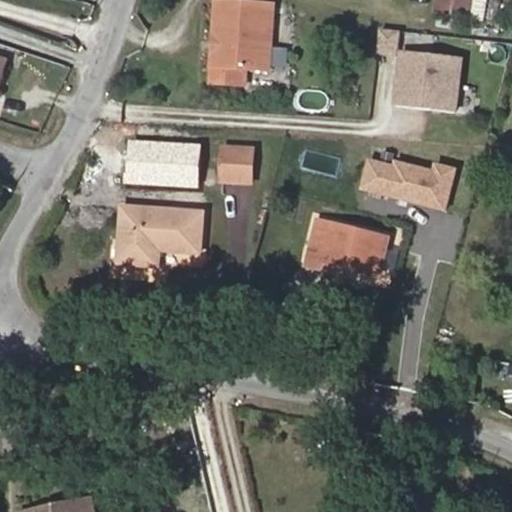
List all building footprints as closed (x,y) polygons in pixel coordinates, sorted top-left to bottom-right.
[(274,48),(276,4),(221,0),(215,0),(211,83),(247,85),(248,70),(272,72),(272,64),(288,65),(289,49),(274,48)] [(485,20),(488,0),(436,0),(435,12),(485,20)] [(405,52),(407,32),(382,29),(379,54),(402,57),(402,52),(405,52)] [(396,108),(463,114),(469,59),(405,52),(402,52),(402,57),(396,108)] [(0,89),(9,59),(0,56),(0,89)] [(253,183),(255,150),(225,148),(223,181),(253,183)] [(447,212),(458,168),(436,162),(434,168),(396,159),(394,164),(369,158),(361,191),(447,212)] [(202,253),(205,213),(124,207),(119,264),(160,267),(161,250),(202,253)] [(381,277),(391,238),(319,220),(309,259),(381,277)] [(470,473),(467,460),(440,467),(444,479),(460,475),(469,473),(470,473)] [(474,494),(469,473),(460,475),(465,497),(474,494)] [(95,511),(93,498),(63,504),(64,511),(62,511),(51,511),(50,507),(26,511),(95,511)]
